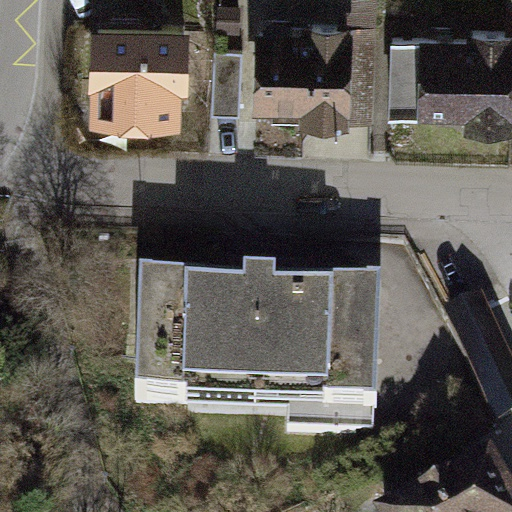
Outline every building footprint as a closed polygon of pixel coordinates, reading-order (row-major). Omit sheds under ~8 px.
[(113,0),(115,35),(208,32),(207,0),(113,0)] [(369,16),(265,16),(266,112),(317,112),(317,132),(357,131),(357,111),(369,111),(369,16)] [(425,122),(511,122),(511,19),(425,18),(425,32),(398,31),(397,98),(425,99),(425,122)] [(218,91),(217,32),(208,32),(115,35),(104,35),(105,87),(118,86),(120,124),(200,122),(200,92),(218,91)] [(249,110),(252,48),(223,47),(221,109),(249,110)] [(371,275),(128,270),(124,421),(368,427),(371,275)] [(389,511),(511,511),(511,509),(486,461),(389,511)]
